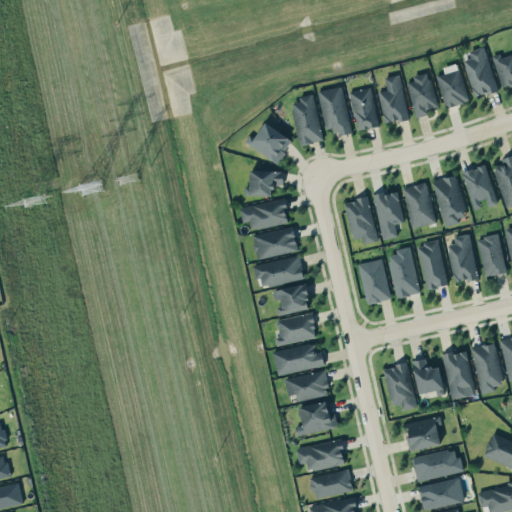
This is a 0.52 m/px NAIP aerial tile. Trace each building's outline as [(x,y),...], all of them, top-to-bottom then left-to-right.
[(497,89),(484,46),(469,50),(471,57),(463,60),(474,97),(497,89)] [(500,53),(491,55),(502,88),(511,84),(511,53),(501,57),(500,53)] [(446,107),(468,101),(457,63),(443,67),(445,73),(436,75),(446,107)] [(428,113),(427,108),(437,106),(429,73),(405,79),(415,117),(428,113)] [(378,91),(384,123),(408,118),(399,74),(384,77),(386,90),(378,91)] [(317,91),(326,129),(333,127),(336,136),(352,132),(340,85),(317,91)] [(377,126),(372,87),(350,89),(355,129),(377,126)] [(289,100),(300,145),(323,139),(312,95),(289,100)] [(245,141),(277,163),(292,140),(265,122),(255,136),(250,133),(245,141)] [(511,204),(511,154),(501,158),(502,163),(493,166),(505,207),(511,204)] [(498,203),(484,163),(461,172),(474,209),(481,206),(479,201),(486,198),(489,207),(498,203)] [(244,195),(272,195),(273,184),(283,185),(283,171),(250,170),(249,186),(245,186),(244,195)] [(432,180),(445,224),(468,217),(454,173),(432,180)] [(402,187),(412,227),(435,222),(426,181),(402,187)] [(382,239),(397,236),(395,224),(404,222),(397,190),(373,195),(382,239)] [(363,243),(378,240),(368,196),(344,201),(352,239),(362,237),(363,243)] [(243,222),(249,221),(251,230),(289,222),(284,197),(239,206),(243,222)] [(298,250),(292,225),(251,234),(257,259),(298,250)] [(453,282),(478,277),(470,233),(454,236),(455,242),(447,244),(453,282)] [(484,275),(505,272),(499,233),(478,237),(484,275)] [(446,285),(440,240),(418,243),(425,288),(446,285)] [(396,297),(420,292),(410,247),(386,252),(396,297)] [(255,263),(259,287),(304,278),(300,255),(255,263)] [(391,298),(382,258),(358,263),(367,304),(391,298)] [(274,299),(277,299),(280,313),(310,308),(306,283),(272,289),(274,299)] [(317,336),(311,311),(276,319),(279,336),(275,337),(277,345),(317,336)] [(511,335),(500,339),(508,380),(511,378),(511,335)] [(324,365),(321,350),(316,351),(314,342),(273,350),(278,374),(324,365)] [(470,347),(481,392),(504,386),(493,342),(470,347)] [(442,354),(451,398),(475,394),(466,349),(442,354)] [(444,393),(439,365),(428,367),(426,357),(412,360),(418,393),(436,390),(437,395),(444,393)] [(383,367),(391,405),(401,403),(402,410),(416,407),(407,362),(383,367)] [(297,401),(330,394),(325,369),(284,378),(288,395),(296,393),(297,401)] [(302,424),(295,426),(297,435),(337,427),(331,399),(299,406),(302,424)] [(408,449),(440,445),(437,424),(441,424),(440,417),(405,422),(408,449)] [(511,467),(511,440),(492,432),(482,455),(511,467)] [(299,463),(306,462),(308,471),(346,463),(341,439),(296,447),(299,463)] [(412,456),(416,480),(462,472),(457,447),(412,456)] [(0,477),(10,475),(5,454),(0,454),(0,477)] [(353,490),(348,468),(309,477),(314,498),(353,490)] [(418,486),(424,510),(464,500),(458,476),(418,486)] [(0,485),(0,507),(23,502),(18,481),(0,485)] [(511,482),(477,489),(481,507),(487,505),(488,511),(494,511),(511,508),(511,482)] [(310,511),(356,511),(353,495),(309,504),(310,511)]
